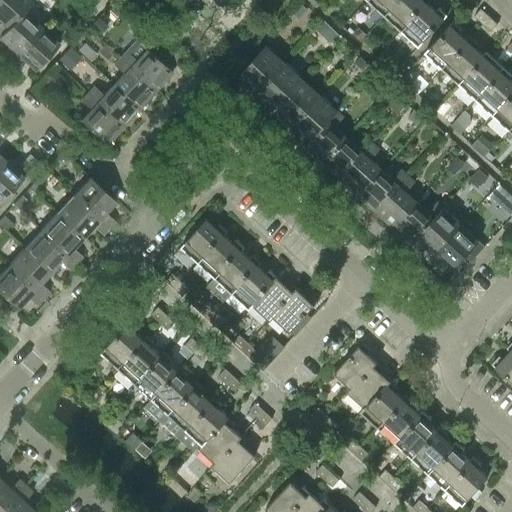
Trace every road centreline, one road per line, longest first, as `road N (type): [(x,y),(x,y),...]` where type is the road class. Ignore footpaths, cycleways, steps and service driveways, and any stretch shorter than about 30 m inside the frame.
road 1 (residential): [(162,219),(214,168),(242,168),(442,348)]
road 2 (residential): [(0,397),(162,219)]
road 3 (residential): [(162,219),(71,135),(0,98)]
road 4 (residential): [(110,511),(0,410)]
